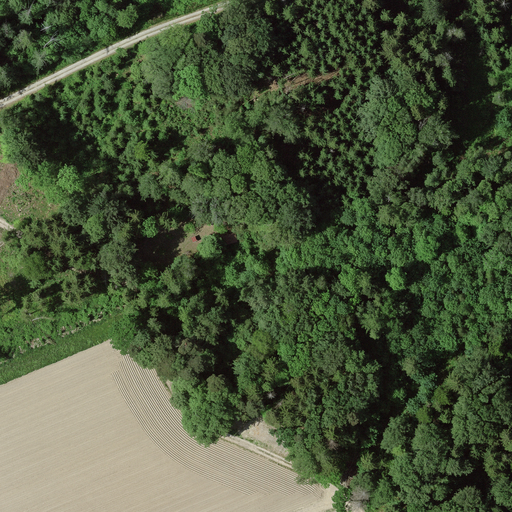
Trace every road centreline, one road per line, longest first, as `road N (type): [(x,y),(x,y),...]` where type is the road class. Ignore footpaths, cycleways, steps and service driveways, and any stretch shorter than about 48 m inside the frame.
road 1 (track): [(357,511),(328,483),(195,415),(174,387),(132,288),(0,220)]
road 2 (track): [(0,104),(133,38),(241,0)]
